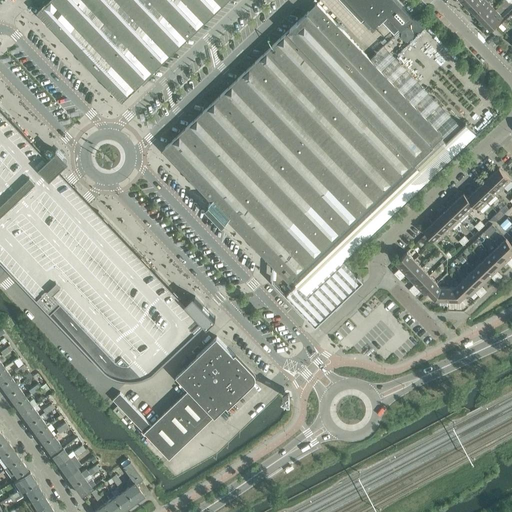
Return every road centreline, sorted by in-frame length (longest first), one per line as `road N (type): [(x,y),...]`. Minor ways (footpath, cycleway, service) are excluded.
road 1 (unclassified): [(0,274),(119,386),(157,379),(231,310)]
road 2 (unclassified): [(84,168),(10,236),(11,258),(23,260),(100,182)]
road 3 (unclassified): [(133,152),(298,0)]
road 4 (unclassified): [(266,300),(134,162)]
road 5 (unclassified): [(249,0),(111,131)]
road 6 (residential): [(381,274),(380,250),(500,135)]
road 7 (unclassified): [(109,183),(231,310)]
road 8 (secondary): [(203,511),(329,426)]
road 9 (secondary): [(375,398),(511,333)]
road 10 (unclassified): [(105,131),(0,29)]
road 11 (residential): [(74,511),(0,405)]
road 12 (unclassified): [(0,67),(82,158)]
